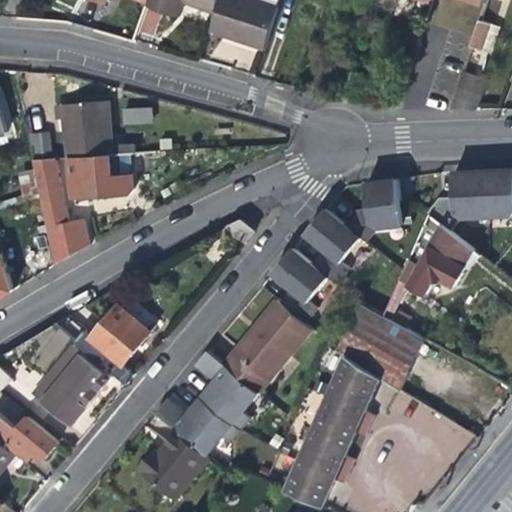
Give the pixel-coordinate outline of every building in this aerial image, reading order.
[(151,0),(150,3),(149,7),(180,17),(185,0),(192,3),(217,11),(220,0),(151,0)] [(261,0),(220,0),(217,11),(211,30),(238,39),(267,48),(281,7),(261,0)] [(482,20),(473,45),(492,52),(500,27),(482,20)] [(464,70),(451,108),(454,108),(476,108),(487,79),(464,70)] [(347,98),(364,102),(373,76),(356,71),(347,98)] [(0,136),(9,134),(0,100),(0,136)] [(69,157),(72,157),(112,154),(108,102),(83,104),(65,106),(69,157)] [(152,122),(151,107),(121,108),(122,124),(152,122)] [(47,130),(27,135),(33,155),(53,149),(47,130)] [(115,194),(112,154),(72,157),(75,197),(99,196),(115,194)] [(35,159),(50,224),(73,220),(58,158),(35,159)] [(511,169),(509,169),(502,170),(487,171),(470,172),(455,173),(457,198),(441,199),(428,213),(431,215),(454,233),(463,221),(489,220),(511,218),(511,169)] [(293,289),(282,302),(295,312),(307,323),(320,308),(311,300),(331,277),(339,285),(353,269),(344,262),(363,239),(368,243),(379,229),(405,225),(402,206),(398,179),(389,181),(367,184),(370,208),(359,210),(346,225),(327,209),(315,223),(307,233),(326,249),(313,264),(294,248),(274,273),(293,289)] [(408,266),(385,316),(392,320),(400,306),(412,284),(427,293),(435,280),(440,279),(445,279),(456,285),(475,251),(470,247),(454,233),(431,215),(408,266)] [(87,218),(73,220),(50,224),(60,264),(94,245),(87,218)] [(228,229),(245,243),(255,231),(244,220),(231,225),(228,229)] [(4,252),(0,253),(0,299),(17,290),(11,272),(4,252)] [(279,299),(256,326),(260,328),(254,335),(251,333),(225,364),(229,367),(260,393),(314,328),(307,323),(295,312),(282,302),(279,299)] [(426,338),(401,324),(392,320),(385,316),(360,303),(360,302),(339,348),(349,355),(403,388),(416,360),(426,338)] [(153,330),(121,304),(93,338),(124,364),(140,346),(153,330)] [(408,311),(400,306),(392,320),(401,324),(408,311)] [(253,330),(251,333),(254,335),(260,328),(256,326),(253,330)] [(112,378),(73,345),(34,393),(73,425),(94,400),(112,378)] [(216,382),(229,367),(225,364),(209,351),(196,366),(216,382)] [(402,390),(403,388),(349,355),(290,490),(325,508),(338,479),(344,474),(351,458),(349,453),(360,426),(382,377),(402,390)] [(0,365),(0,389),(1,391),(15,379),(0,365)] [(260,393),(229,367),(216,382),(211,388),(193,410),(187,417),(190,420),(178,435),(206,458),(223,437),(230,443),(250,418),(243,413),(260,393)] [(25,421),(29,416),(31,415),(1,391),(0,389),(0,406),(3,402),(25,421)] [(190,420),(187,417),(167,401),(155,415),(178,435),(190,420)] [(3,402),(0,406),(0,435),(29,460),(35,453),(44,460),(53,450),(59,442),(29,416),(25,421),(3,402)] [(206,458),(178,435),(167,448),(160,456),(156,453),(140,471),(176,501),(210,461),(206,458)]
